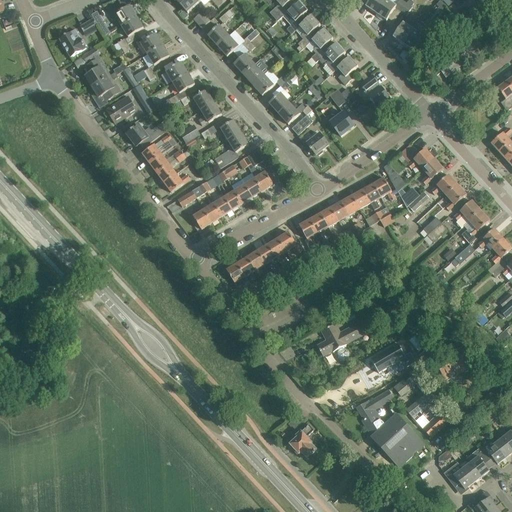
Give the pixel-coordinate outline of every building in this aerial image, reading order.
[(175,0),(188,14),(197,5),(192,0),(175,0)] [(278,23),(284,18),(288,14),(287,14),(291,9),(297,4),(293,0),(274,0),(271,3),(271,4),(275,0),(280,5),(276,9),(270,14),(278,23)] [(385,0),(370,0),(366,8),(376,15),(385,0)] [(385,0),(376,15),(387,22),(395,9),(401,13),(407,4),(401,0),(396,6),(386,0),(385,0)] [(407,4),(401,13),(406,17),(412,8),(412,7),(414,3),(409,0),(407,4)] [(479,0),(481,2),(472,8),(475,12),(460,22),(463,27),(478,17),(481,15),(481,16),(494,6),(492,3),(495,0),(479,0)] [(297,4),(291,9),(287,14),(288,14),(284,18),(291,26),(287,30),(292,35),(296,32),(300,28),(299,27),(304,23),(300,19),(308,12),(300,2),(297,4)] [(117,19),(122,27),(137,18),(130,6),(118,14),(117,11),(109,16),(113,21),(117,19)] [(234,15),(230,10),(220,20),(224,24),(234,15)] [(194,20),(198,25),(207,17),(203,13),(194,20)] [(307,47),(313,42),(312,41),(317,37),(313,33),(321,25),(312,16),(304,23),(299,27),(300,28),(296,32),(304,40),(298,44),(300,47),(297,49),(300,53),(307,47)] [(207,17),(198,25),(202,30),(211,21),(207,17)] [(409,17),(405,24),(404,23),(393,38),(404,45),(417,26),(419,24),(409,17)] [(144,29),(137,18),(122,27),(129,38),(144,29)] [(93,19),(81,27),(84,33),(97,25),(93,19)] [(461,27),(456,20),(444,28),(448,35),(461,27)] [(417,26),(404,45),(414,52),(423,40),(428,44),(435,34),(419,24),(417,26)] [(100,29),(104,37),(110,33),(105,25),(100,29)] [(208,36),(218,47),(229,37),(220,26),(208,36)] [(489,26),(478,36),(485,45),(496,36),(493,33),(494,33),(489,26)] [(76,30),(60,40),(71,58),(87,49),(85,47),(87,46),(84,40),(82,41),(76,30)] [(313,42),(307,47),(311,52),(313,50),(317,54),(312,58),(316,63),(319,60),(321,59),(325,55),(329,51),(325,47),(333,39),(325,30),(317,37),(312,41),(313,42)] [(163,46),(156,35),(141,44),(148,55),(163,46)] [(239,47),(229,37),(218,47),(228,58),(239,47)] [(466,43),(437,65),(441,70),(440,71),(442,73),(442,72),(446,78),(466,63),(464,61),(481,48),(483,50),(484,50),(474,37),(466,43)] [(241,44),(246,48),(251,43),(247,38),(241,44)] [(117,52),(122,49),(128,45),(125,39),(118,43),(119,44),(113,47),(117,52)] [(255,48),(251,43),(246,48),(250,53),(255,48)] [(273,50),(282,60),(288,55),(280,47),(278,44),(273,50)] [(337,44),(329,51),(325,55),(319,60),(324,66),(326,64),(334,73),(338,69),(337,69),(342,65),(338,60),(346,53),(337,44)] [(128,45),(122,49),(125,54),(132,50),(128,45)] [(170,57),(163,46),(148,55),(155,66),(170,57)] [(101,55),(97,49),(83,58),(87,64),(101,55)] [(234,65),(244,76),(255,65),(246,55),(234,65)] [(291,59),(288,55),(282,60),(281,61),(283,64),(285,62),(286,63),(291,59)] [(337,69),(338,69),(342,74),(338,78),(346,86),(354,79),(350,74),(358,67),(350,58),(342,65),(337,69)] [(244,76),(253,86),(265,76),(270,71),(261,60),(255,65),(244,76)] [(90,75),(86,77),(92,88),(111,76),(108,72),(105,74),(97,61),(86,68),(90,75)] [(173,83),(188,74),(182,63),(166,72),(173,83)] [(125,64),(120,67),(123,72),(128,69),(125,64)] [(117,76),(123,72),(120,67),(114,71),(117,76)] [(138,83),(148,77),(154,73),(151,68),(135,77),(138,83)] [(301,70),(295,75),(300,81),(306,76),(301,70)] [(369,79),(363,71),(359,74),(365,82),(369,79)] [(154,73),(148,77),(151,82),(157,79),(154,73)] [(195,85),(188,74),(173,83),(180,95),(195,85)] [(103,96),(107,101),(121,92),(117,85),(113,88),(110,83),(113,81),(111,76),(92,88),(99,98),(103,96)] [(269,80),(265,76),(253,86),(263,97),(274,86),(269,80)] [(426,76),(421,80),(430,91),(435,86),(426,76)] [(277,83),(281,87),(286,82),(282,77),(277,82),(277,83)] [(317,88),(324,81),(321,77),(313,84),(317,88)] [(380,83),(376,77),(362,87),(365,91),(364,94),(365,97),(367,98),(370,97),(371,99),(377,107),(382,103),(383,105),(390,99),(379,84),(380,83)] [(269,104),(279,115),(291,104),(287,100),(291,97),(286,91),(291,87),(290,86),(293,83),(290,80),(287,82),(286,82),(281,87),(284,91),(281,94),(269,104)] [(511,108),(511,87),(508,82),(498,89),(506,100),(501,103),(507,112),(511,108)] [(318,89),(323,93),(327,89),(323,85),(318,89)] [(144,91),(140,86),(133,90),(137,96),(144,91)] [(347,90),(341,95),(346,100),(351,95),(347,90)] [(202,111),(214,104),(207,91),(198,97),(194,100),(202,111)] [(347,102),(338,91),(330,97),(339,108),(347,102)] [(170,100),(173,106),(180,102),(176,96),(170,100)] [(107,111),(116,125),(137,111),(129,97),(107,111)] [(188,97),(180,102),(173,106),(160,114),(163,118),(191,102),(188,97)] [(296,110),(291,104),(279,115),(289,125),(300,115),(300,114),(303,112),(307,116),(319,106),(314,102),(306,109),(303,105),(296,110)] [(152,103),(144,108),(149,114),(156,110),(152,103)] [(222,116),(214,104),(202,111),(205,117),(199,121),(203,127),(209,123),(209,124),(222,116)] [(356,110),(362,118),(367,114),(361,105),(356,110)] [(344,113),(330,123),(341,137),(354,127),(344,113)] [(307,116),(292,129),(298,136),(313,123),(307,116)] [(242,133),(234,121),(221,130),(229,142),(242,133)] [(170,130),(165,123),(156,130),(160,137),(170,130)] [(140,125),(135,129),(127,135),(137,147),(145,141),(150,138),(149,138),(154,134),(150,128),(146,132),(140,125)] [(186,143),(195,138),(199,135),(194,127),(181,135),(186,143)] [(499,153),(511,143),(507,138),(511,133),(511,131),(509,129),(492,144),(499,153)] [(208,131),(202,134),(205,140),(211,136),(208,131)] [(215,160),(221,170),(240,158),(237,153),(249,146),(242,133),(229,142),(225,144),(230,151),(215,160)] [(329,146),(320,134),(307,144),(311,149),(310,150),(311,152),(312,151),(316,156),(317,156),(318,157),(324,153),(322,152),(329,146)] [(173,139),(169,135),(162,141),(166,145),(173,139)] [(198,143),(195,138),(186,143),(189,149),(198,143)] [(499,153),(507,162),(511,157),(511,143),(499,153)] [(150,165),(162,155),(155,146),(143,155),(150,165)] [(401,155),(409,163),(417,156),(410,147),(401,155)] [(174,156),(177,160),(184,154),(181,150),(174,156)] [(418,164),(424,170),(435,160),(426,150),(408,166),(412,170),(418,164)] [(254,154),(244,161),(248,168),(252,165),(254,168),(260,164),(264,161),(258,151),(254,154)] [(184,154),(177,160),(180,164),(187,158),(184,154)] [(150,165),(157,174),(169,165),(167,162),(162,155),(150,165)] [(444,170),(435,160),(424,170),(429,176),(422,182),(426,186),(444,170)] [(244,170),(248,168),(244,161),(240,163),(244,170)] [(169,165),(157,174),(165,184),(177,175),(173,170),(169,165)] [(399,176),(389,165),(384,169),(392,183),(399,176)] [(234,166),(223,173),(228,181),(239,174),(234,166)] [(218,176),(223,184),(228,181),(223,173),(218,176)] [(252,174),(263,192),(274,186),(266,173),(256,179),(252,174)] [(253,199),(263,192),(252,174),(242,181),(245,186),(253,199)] [(177,175),(165,184),(172,194),(191,180),(188,176),(181,181),(177,175)] [(441,190),(447,196),(458,186),(449,176),(431,192),(435,196),(441,190)] [(385,179),(374,185),(382,198),(388,195),(392,202),(396,200),(385,179)] [(203,186),(207,193),(211,190),(207,183),(203,186)] [(382,198),(374,185),(363,191),(371,204),(375,211),(380,208),(376,202),(382,198)] [(203,195),(207,193),(203,186),(199,188),(203,195)] [(245,186),(235,192),(243,205),(253,199),(245,186)] [(467,196),(458,186),(447,196),(452,202),(445,207),(449,212),(467,196)] [(398,193),(407,209),(414,203),(402,190),(398,193)] [(363,191),(353,197),(360,210),(371,204),(363,191)] [(178,201),(182,208),(191,203),(197,199),(193,192),(178,201)] [(235,192),(225,198),(233,211),(243,205),(235,192)] [(342,203),(350,216),(360,210),(353,197),(342,203)] [(222,218),(233,211),(225,198),(214,205),(222,218)] [(409,208),(413,212),(421,205),(417,200),(409,208)] [(481,212),(472,202),(454,218),(458,222),(456,223),(461,229),(470,222),(481,212)] [(342,203),(332,209),(339,222),(350,216),(342,203)] [(214,205),(204,211),(212,224),(222,218),(214,205)] [(339,222),(332,209),(321,215),(328,228),(339,222)] [(202,230),(212,224),(204,211),(202,212),(194,217),(202,230)] [(381,212),(377,214),(381,222),(385,228),(395,223),(390,212),(384,216),(381,212)] [(490,222),(481,212),(470,222),(472,225),(467,229),(468,231),(463,235),(471,245),(477,239),(474,236),(490,222)] [(370,228),(381,222),(377,214),(371,217),(370,216),(365,219),(370,228)] [(321,215),(310,221),(318,234),(328,228),(321,215)] [(437,219),(424,231),(428,235),(429,236),(442,224),(437,219)] [(311,238),(318,234),(310,221),(300,227),(311,247),(315,245),(311,238)] [(360,224),(355,226),(359,234),(364,231),(360,224)] [(448,231),(442,224),(429,236),(428,237),(428,238),(433,243),(434,244),(448,231)] [(359,234),(355,226),(351,229),(350,227),(344,230),(349,239),(359,234)] [(488,243),(493,249),(503,240),(495,230),(478,245),(482,249),(488,243)] [(289,233),(279,239),(287,252),(293,248),(298,256),(301,253),(289,233)] [(339,235),(334,238),(338,245),(343,243),(339,235)] [(338,245),(334,238),(330,241),(332,244),(325,247),(328,251),(338,245)] [(287,252),(279,239),(268,246),(276,259),(287,252)] [(511,250),(511,249),(503,240),(493,249),(498,255),(492,261),(496,265),(511,250)] [(268,246),(258,252),(266,265),(276,259),(268,246)] [(476,252),(470,246),(452,262),(457,267),(460,264),(461,265),(476,252)] [(443,257),(448,262),(457,254),(452,249),(443,257)] [(261,268),(266,265),(258,252),(248,258),(256,271),(259,277),(264,274),(261,268)] [(248,258),(238,265),(246,278),(256,271),(248,258)] [(502,273),(508,267),(505,263),(494,272),(498,276),(502,273)] [(507,275),(511,280),(511,279),(511,263),(508,267),(502,273),(505,277),(507,275)] [(241,280),(246,278),(238,265),(227,271),(238,288),(244,285),(241,280)] [(287,266),(282,269),(287,276),(291,273),(287,266)] [(283,278),(287,276),(282,269),(278,271),(283,278)] [(266,278),(262,281),(267,288),(271,286),(266,278)] [(262,291),(267,288),(262,281),(258,283),(262,291)] [(256,294),(252,287),(241,294),(246,301),(256,294)] [(394,299),(392,293),(385,296),(387,302),(394,299)] [(511,300),(511,297),(510,295),(499,304),(503,308),(511,300)] [(506,319),(511,313),(511,301),(500,312),(506,319)] [(446,304),(441,309),(446,313),(451,308),(446,304)] [(356,312),(360,320),(372,314),(368,306),(356,312)] [(363,321),(340,333),(346,345),(347,346),(370,333),(363,321)] [(346,345),(340,333),(335,325),(323,332),(328,342),(314,350),(318,348),(323,357),(333,352),(333,353),(339,350),(339,351),(338,351),(338,358),(343,361),(349,358),(349,352),(344,348),(343,349),(342,348),(346,345)] [(506,332),(499,339),(504,345),(511,338),(506,332)] [(399,340),(372,355),(380,369),(407,353),(399,340)] [(427,349),(419,356),(423,361),(431,354),(427,349)] [(469,366),(460,353),(439,366),(445,376),(459,368),(461,371),(469,366)] [(416,363),(414,358),(405,363),(408,368),(416,363)] [(404,382),(394,389),(402,397),(417,384),(426,394),(407,411),(432,438),(452,420),(435,400),(439,396),(419,373),(406,384),(404,382)] [(366,404),(357,409),(364,421),(363,422),(370,434),(372,433),(374,435),(374,436),(375,437),(373,439),(400,468),(424,446),(397,417),(386,427),(381,420),(380,421),(374,411),(393,399),(389,391),(369,403),(369,402),(366,404)] [(454,402),(460,411),(469,405),(465,399),(463,401),(458,394),(450,399),(453,403),(454,402)] [(493,414),(488,418),(491,422),(496,418),(493,414)] [(289,425),(294,430),(301,423),(296,417),(289,425)] [(485,426),(491,422),(488,418),(482,422),(485,426)] [(298,438),(291,445),(295,450),(294,451),(297,455),(299,454),(300,455),(302,452),(307,458),(316,450),(311,444),(312,443),(307,438),(314,431),(309,426),(297,437),(298,438)] [(475,430),(478,434),(484,430),(481,426),(475,430)] [(504,430),(499,433),(511,449),(511,432),(511,433),(508,435),(504,430)] [(506,459),(511,454),(511,449),(499,433),(503,439),(496,445),(495,445),(506,459)] [(495,445),(496,445),(492,439),(479,449),(487,460),(491,456),(498,465),(506,459),(495,445)] [(462,441),(456,445),(459,449),(464,445),(462,441)] [(467,459),(471,464),(481,478),(490,471),(483,463),(487,460),(479,449),(467,459)] [(471,464),(463,470),(473,484),(481,478),(471,464)] [(456,488),(460,484),(465,490),(473,484),(463,470),(459,466),(455,469),(446,475),(456,489),(457,489),(456,488)] [(468,507),(472,511),(488,511),(495,507),(489,499),(483,504),(479,499),(468,507)]
